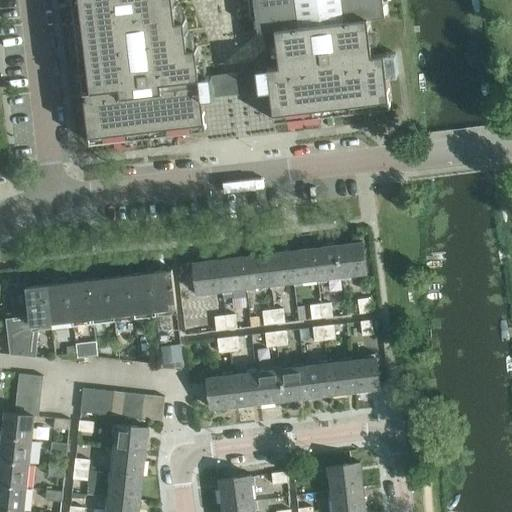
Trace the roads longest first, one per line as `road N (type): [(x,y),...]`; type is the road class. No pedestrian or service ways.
road 1 (residential): [(53,190),(417,163),(511,148)]
road 2 (residential): [(189,511),(184,461),(204,445),(354,425),(371,426),(385,440)]
road 3 (residential): [(53,190),(32,0)]
